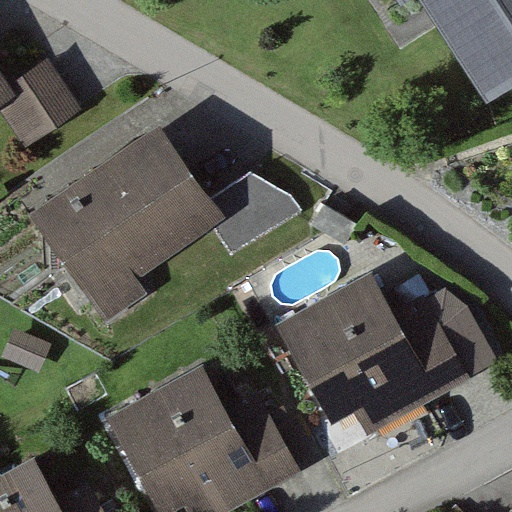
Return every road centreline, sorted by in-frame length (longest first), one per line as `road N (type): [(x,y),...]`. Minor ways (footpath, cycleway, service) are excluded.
road 1 (residential): [(511,285),(418,204),(66,0)]
road 2 (residential): [(378,511),(511,443)]
